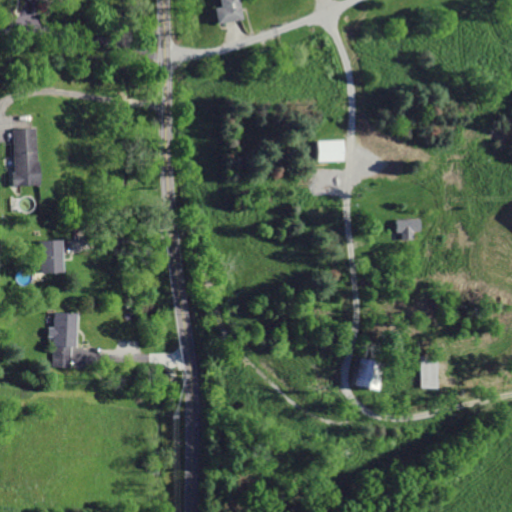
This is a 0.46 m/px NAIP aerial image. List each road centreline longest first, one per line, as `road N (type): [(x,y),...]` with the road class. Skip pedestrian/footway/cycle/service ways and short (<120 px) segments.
road 1 (track): [(168,229),(194,237),(234,344),(347,368),(359,329),(345,207),(348,69),(336,33),(309,22),(216,53),(167,57)]
road 2 (secondary): [(167,0),(168,233),(194,396),(196,511)]
road 3 (track): [(511,394),(390,419),(360,408),(342,387),(347,368)]
